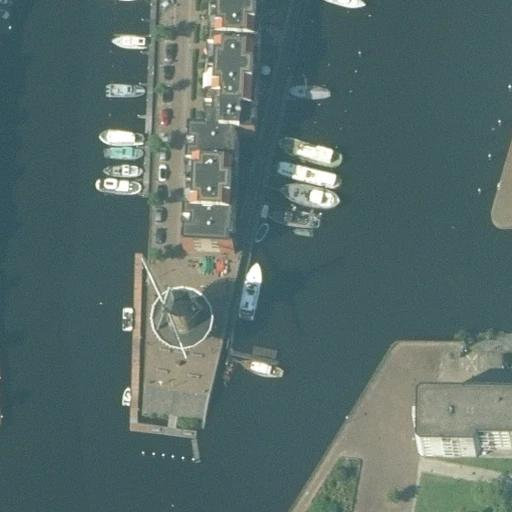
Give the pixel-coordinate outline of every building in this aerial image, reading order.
[(211,0),(210,22),(261,24),(262,7),(276,7),(276,0),(211,0)] [(261,24),(210,22),(207,81),(258,83),(259,64),(273,65),(274,57),(259,56),(260,48),(274,49),(275,41),(260,40),(261,24)] [(258,83),(207,81),(205,135),(205,137),(238,139),(238,141),(256,141),(258,83)] [(205,135),(189,134),(186,194),(237,197),(238,180),(250,180),(251,176),(251,173),(237,172),(238,141),(238,139),(205,137),(205,135)] [(237,197),(186,194),(183,253),(234,256),(234,253),(233,253),(234,237),(235,237),(237,197)] [(165,329),(165,333),(165,335),(165,337),(166,339),(166,341),(168,343),(169,345),(170,346),(172,348),(174,349),(176,350),(178,351),(180,351),(182,352),(184,352),(187,352),(189,351),(191,350),(193,349),(195,348),(197,347),(198,345),(199,343),(201,342),(201,340),(202,337),(203,335),(203,333),(202,330),(202,326),(200,323),(198,321),(196,318),(193,316),(190,315),(187,314),(184,314),(181,314),(177,315),(174,316),(172,318),(169,320),(167,323),(166,326),(165,329)] [(511,404),(435,403),(423,403),(418,407),(418,426),(423,426),(423,435),(418,435),(417,454),(422,458),(444,458),(444,453),(453,453),(453,459),(475,459),(480,455),(480,452),(511,452),(511,404)]
